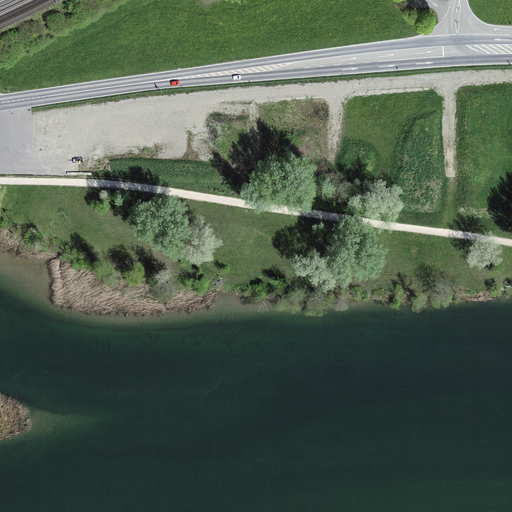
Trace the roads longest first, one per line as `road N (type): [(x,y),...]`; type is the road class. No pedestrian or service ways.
road 1 (track): [(511,243),(132,186),(0,179)]
road 2 (tertiary): [(459,49),(0,103)]
